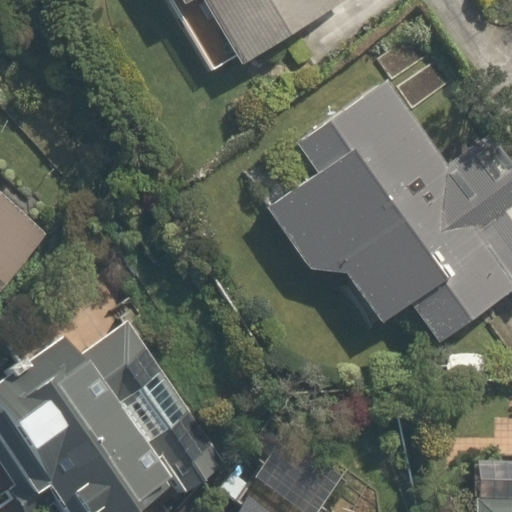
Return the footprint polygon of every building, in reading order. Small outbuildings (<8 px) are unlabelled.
[(355,0),(170,0),(188,29),(210,16),(254,90),(369,22),(355,0)] [(382,82),(294,145),(315,176),(260,215),(314,291),(333,277),(396,365),(423,346),(431,357),(510,301),(511,303),(511,169),(489,137),(444,169),(382,82)] [(0,199),(0,283),(41,232),(0,199)] [(82,367),(74,353),(0,397),(0,431),(38,496),(68,478),(88,511),(183,511),(185,511),(155,460),(208,429),(149,328),(82,367)] [(292,511),(267,494),(253,511),(292,511)]
